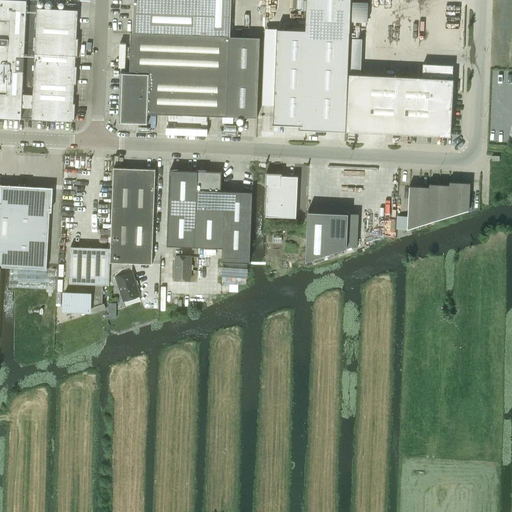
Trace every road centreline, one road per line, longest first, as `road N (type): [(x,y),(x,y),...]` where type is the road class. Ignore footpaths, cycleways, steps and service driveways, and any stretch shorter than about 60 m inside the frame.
road 1 (unclassified): [(232,148),(473,159),(483,0)]
road 2 (unclassified): [(97,141),(102,0)]
road 3 (unclassified): [(232,148),(97,141)]
